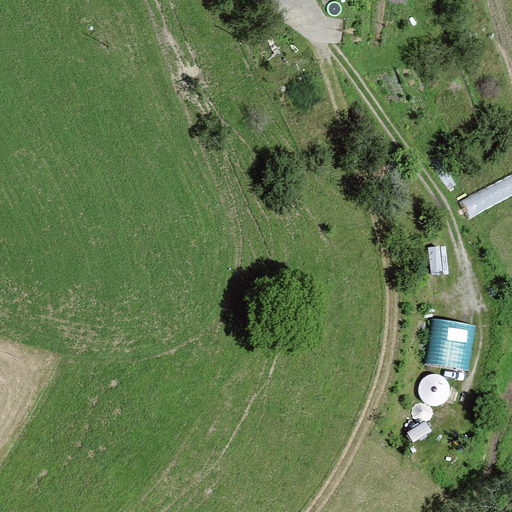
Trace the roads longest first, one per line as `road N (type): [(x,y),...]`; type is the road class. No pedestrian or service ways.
road 1 (track): [(320,511),(366,440),(401,312),(360,161),(314,41)]
road 2 (track): [(314,41),(329,77),(400,136),(433,195),(466,313)]
